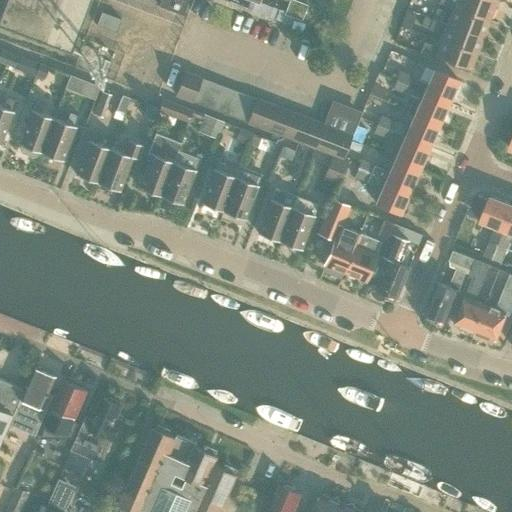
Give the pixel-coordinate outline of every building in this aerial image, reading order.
[(4,0),(0,12),(0,25),(72,53),(92,0),(4,0)] [(187,0),(160,0),(159,5),(183,14),(187,0)] [(296,0),(288,0),(288,1),(283,13),(301,20),(307,4),(296,0)] [(439,0),(439,2),(453,7),(488,21),(496,0),(439,0)] [(437,7),(432,17),(440,20),(444,9),(437,7)] [(453,7),(447,23),(483,36),(488,21),(453,7)] [(116,32),(121,19),(101,11),(96,25),(116,32)] [(432,17),(428,28),(436,31),(440,20),(432,17)] [(447,23),(441,38),(477,52),(483,36),(447,23)] [(441,38),(435,55),(470,68),(477,52),(441,38)] [(427,54),(431,43),(424,41),(419,51),(427,54)] [(0,61),(5,64),(9,52),(0,48),(0,61)] [(9,52),(5,64),(15,68),(19,55),(9,52)] [(434,68),(424,91),(448,101),(458,79),(434,68)] [(400,70),(396,79),(409,84),(412,76),(400,70)] [(191,100),(200,76),(185,71),(176,94),(191,100)] [(202,104),(211,81),(200,76),(191,100),(202,104)] [(409,84),(396,79),(392,87),(405,93),(409,84)] [(223,85),(211,81),(202,104),(214,108),(223,85)] [(234,89),(223,85),(214,108),(225,113),(234,89)] [(245,94),(234,89),(225,113),(236,117),(245,94)] [(111,94),(102,91),(93,113),(102,116),(111,94)] [(448,101),(424,91),(414,113),(438,123),(448,101)] [(130,97),(122,94),(113,116),(121,119),(130,97)] [(256,98),(245,94),(236,117),(247,121),(256,98)] [(4,107),(0,105),(0,141),(12,110),(16,100),(7,97),(4,107)] [(268,102),(256,98),(247,121),(258,126),(268,102)] [(37,150),(40,151),(53,117),(40,112),(44,102),(36,99),(32,109),(19,143),(21,144),(20,148),(21,151),(32,155),(36,154),(37,150)] [(174,104),(163,100),(159,110),(170,114),(174,104)] [(323,177),(330,180),(334,181),(343,158),(342,157),(350,133),(359,110),(332,100),(323,123),(324,123),(315,147),(332,153),(323,177)] [(279,106),(268,102),(258,126),(270,130),(279,106)] [(158,108),(147,104),(142,117),(153,121),(158,108)] [(290,111),(279,106),(270,130),(281,134),(290,111)] [(301,115),(290,111),(281,134),(292,138),(301,115)] [(53,117),(40,151),(62,160),(75,125),(74,125),(78,115),(70,112),(66,122),(53,117)] [(438,123),(414,113),(408,126),(380,114),(377,123),(378,123),(390,128),(428,145),(438,123)] [(223,121),(203,114),(197,130),(217,138),(223,121)] [(313,119),(301,115),(292,138),(303,143),(313,119)] [(303,143),(315,147),(324,123),(323,123),(313,119),(303,143)] [(378,123),(375,131),(387,136),(390,128),(378,123)] [(97,182),(110,147),(97,142),(101,133),(93,130),(89,139),(76,174),(97,182)] [(419,167),(428,145),(404,135),(395,157),(419,167)] [(123,152),(110,147),(97,182),(119,190),(131,156),(137,158),(142,144),(128,139),(123,152)] [(160,195),(173,161),(173,160),(177,150),(164,146),(156,143),(152,153),(151,152),(139,187),(160,195)] [(186,165),(173,161),(160,195),(181,203),(195,169),(194,169),(198,159),(190,156),(186,165)] [(419,167),(395,157),(389,171),(361,158),(357,167),(409,190),(419,167)] [(222,210),(239,166),(218,158),(214,168),(201,202),(222,210)] [(260,174),(239,166),(222,210),(244,218),(257,184),(260,174)] [(399,212),(409,190),(357,167),(354,175),(381,188),(375,202),(399,212)] [(257,232),(279,240),(292,205),(290,205),(284,203),(279,201),(283,191),(275,188),(271,198),(270,198),(257,232)] [(502,229),(511,203),(489,194),(479,220),(502,229)] [(292,205),(279,240),(300,248),(313,214),(317,204),(294,195),(290,205),(292,205)] [(344,272),(359,233),(343,226),(351,205),(330,196),(316,232),(334,239),(324,264),(344,272)] [(511,233),(511,203),(502,229),(511,233)] [(378,234),(387,237),(393,222),(384,218),(378,234)] [(393,222),(387,237),(389,238),(381,256),(384,257),(386,258),(373,288),(383,292),(384,295),(389,298),(393,296),(396,297),(408,266),(396,261),(405,238),(400,236),(404,227),(393,222)] [(359,233),(344,272),(364,280),(380,241),(359,233)] [(483,255),(492,258),(497,244),(488,241),(483,255)] [(497,244),(492,258),(501,261),(506,248),(497,244)] [(451,265),(456,268),(449,285),(437,280),(424,313),(426,313),(428,317),(435,319),(438,318),(446,321),(459,289),(466,272),(470,273),(476,259),(476,258),(453,250),(449,260),(450,261),(451,265)] [(488,264),(476,259),(470,273),(472,276),(465,296),(464,295),(454,324),(464,327),(467,331),(473,331),(475,332),(486,304),(475,300),(488,264)] [(511,273),(509,273),(496,308),(486,304),(475,332),(477,333),(481,336),(486,336),(496,340),(506,314),(509,315),(511,307),(511,273)] [(34,367),(25,389),(9,423),(36,434),(53,395),(49,393),(57,377),(34,367)] [(0,443),(9,423),(25,389),(0,378),(0,443)] [(87,390),(65,380),(45,424),(46,425),(41,437),(73,437),(79,422),(75,420),(76,417),(87,390)] [(107,398),(104,397),(94,420),(86,417),(75,444),(86,449),(93,430),(114,439),(119,426),(113,424),(121,404),(118,403),(117,400),(110,397),(107,398)] [(175,437),(153,427),(119,504),(121,505),(136,511),(220,511),(237,474),(214,464),(218,456),(195,446),(197,442),(177,433),(175,437)] [(293,511),(301,494),(293,490),(291,487),(286,484),(283,486),(280,485),(268,511),(293,511)] [(60,505),(66,490),(55,486),(49,501),(60,505)] [(338,511),(343,502),(340,501),(336,496),(331,497),(320,493),(312,511),(338,511)] [(15,494),(7,511),(24,511),(30,501),(15,494)] [(347,504),(343,502),(338,511),(365,511),(366,511),(355,508),(352,503),(347,504)]
